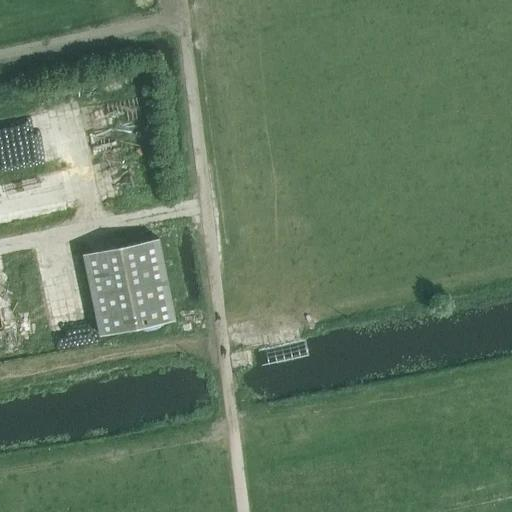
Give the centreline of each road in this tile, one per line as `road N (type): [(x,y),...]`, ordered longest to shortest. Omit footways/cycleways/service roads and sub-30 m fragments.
road 1 (track): [(181,0),(243,511)]
road 2 (track): [(0,247),(206,204)]
road 3 (track): [(0,53),(182,14)]
